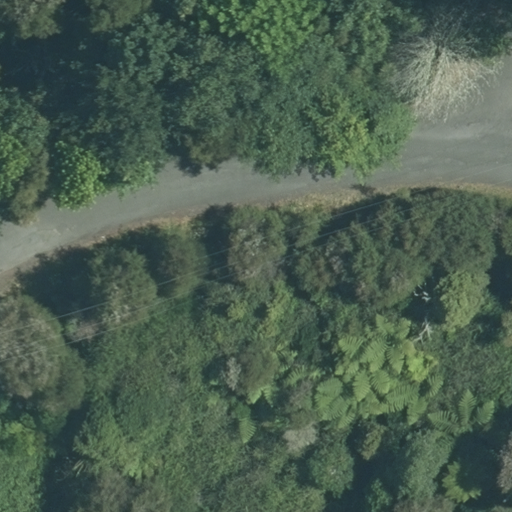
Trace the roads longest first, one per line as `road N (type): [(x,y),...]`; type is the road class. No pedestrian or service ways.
road 1 (unknown): [(481,137),(358,126),(161,153),(0,218)]
road 2 (unknown): [(481,137),(507,0)]
